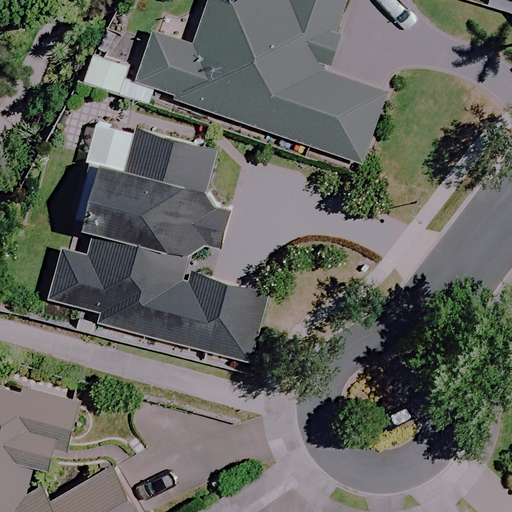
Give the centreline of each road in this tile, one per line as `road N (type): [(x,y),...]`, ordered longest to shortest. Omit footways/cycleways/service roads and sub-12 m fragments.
road 1 (residential): [(485,230),(392,320),(351,345),(312,392),(316,433),(350,461),(405,462),(447,430)]
road 2 (residential): [(447,430),(485,230)]
